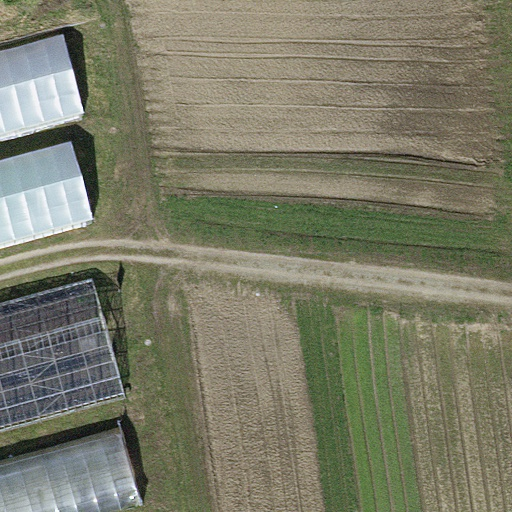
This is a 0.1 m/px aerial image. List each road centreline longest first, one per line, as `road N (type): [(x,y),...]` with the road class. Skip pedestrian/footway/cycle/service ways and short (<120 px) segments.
road 1 (track): [(192,511),(159,256),(98,0)]
road 2 (track): [(511,299),(159,256),(49,255),(0,269)]
